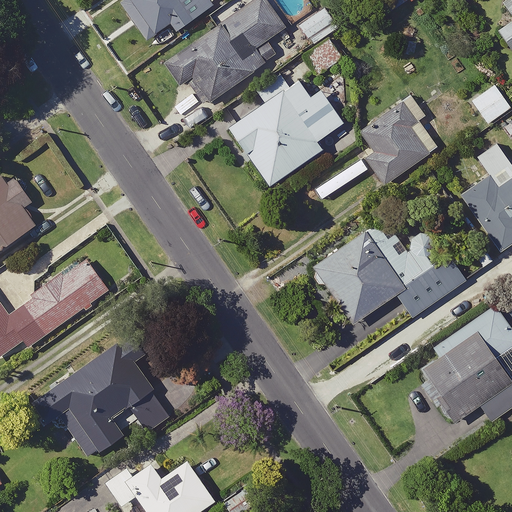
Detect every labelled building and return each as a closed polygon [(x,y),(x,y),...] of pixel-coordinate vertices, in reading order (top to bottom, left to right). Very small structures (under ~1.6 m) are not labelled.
[(215,6),(210,0),(126,0),(122,3),(148,40),(172,23),(178,31),(215,6)] [(288,24),(270,0),(255,0),(166,64),(182,85),(189,80),(207,104),(278,54),(267,39),(288,24)] [(511,0),(506,0),(504,2),(511,13),(511,21),(500,31),(511,48),(511,0)] [(337,22),(326,7),(300,25),(311,40),(337,22)] [(344,58),(331,39),(305,58),(318,76),(344,58)] [(312,98),(292,69),(258,92),(267,104),(231,128),(271,186),(326,148),(320,140),(344,123),(322,91),(312,98)] [(511,107),(497,85),(473,100),(487,122),(511,107)] [(416,122),(404,102),(361,129),(377,154),(368,159),(384,184),(429,156),(410,125),(416,122)] [(511,163),(498,143),(478,157),(490,175),(463,194),(501,250),(511,242),(511,163)] [(31,201),(13,174),(0,182),(0,250),(36,227),(23,206),(31,201)] [(434,234),(427,238),(402,256),(380,223),(316,266),(355,324),(399,294),(415,317),(467,282),(452,261),(434,234)] [(0,348),(6,345),(11,352),(26,342),(29,346),(110,292),(87,258),(32,296),(35,300),(10,317),(0,301),(0,348)] [(441,404),(454,424),(482,404),(495,423),(511,411),(511,327),(511,328),(496,304),(434,345),(442,357),(424,369),(431,380),(424,385),(438,406),(441,404)] [(56,408),(90,456),(101,449),(103,452),(144,423),(150,432),(173,415),(122,344),(99,360),(107,372),(56,408)] [(202,511),(217,503),(189,460),(163,478),(153,463),(134,475),(129,467),(106,481),(122,505),(137,495),(148,511),(202,511)] [(239,491),(225,503),(231,511),(243,511),(251,506),(239,491)]
